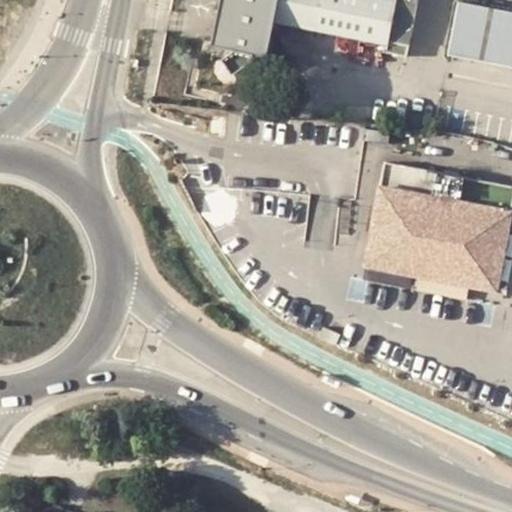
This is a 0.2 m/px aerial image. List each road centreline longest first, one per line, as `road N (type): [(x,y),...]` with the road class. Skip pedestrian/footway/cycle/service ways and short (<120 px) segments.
road 1 (secondary): [(511,495),(215,350),(169,321),(119,248)]
road 2 (secondary): [(77,373),(171,386),(288,444),(469,511)]
road 3 (tertiary): [(93,200),(97,112),(121,0)]
road 4 (tertiary): [(88,0),(53,81),(0,140)]
road 5 (secondary): [(77,373),(116,316),(119,248)]
